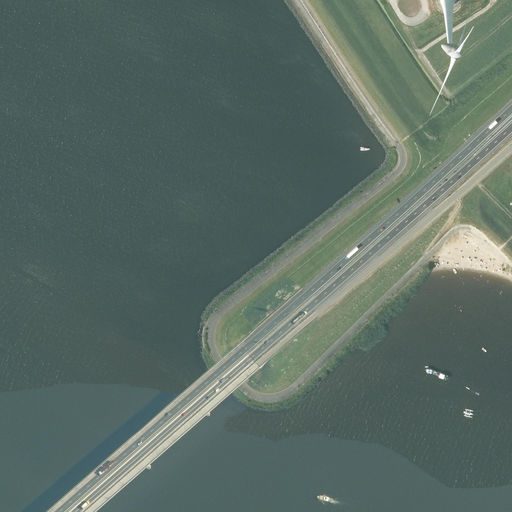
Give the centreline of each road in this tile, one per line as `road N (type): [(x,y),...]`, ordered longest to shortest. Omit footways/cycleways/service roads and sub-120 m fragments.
road 1 (unclassified): [(303,0),(404,161),(219,316),(212,334),(219,359),(253,392),(286,390),(457,228),(478,233),(511,266)]
road 2 (motorway): [(511,109),(60,511)]
road 3 (motorway): [(76,511),(511,127)]
road 4 (unclassified): [(90,511),(511,146)]
